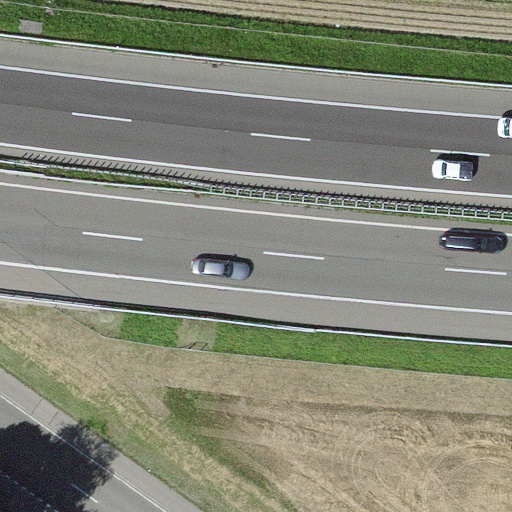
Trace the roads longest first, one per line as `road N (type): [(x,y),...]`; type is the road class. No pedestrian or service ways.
road 1 (motorway): [(511,156),(0,105)]
road 2 (motorway): [(0,226),(511,276)]
road 3 (primary): [(0,434),(110,511)]
